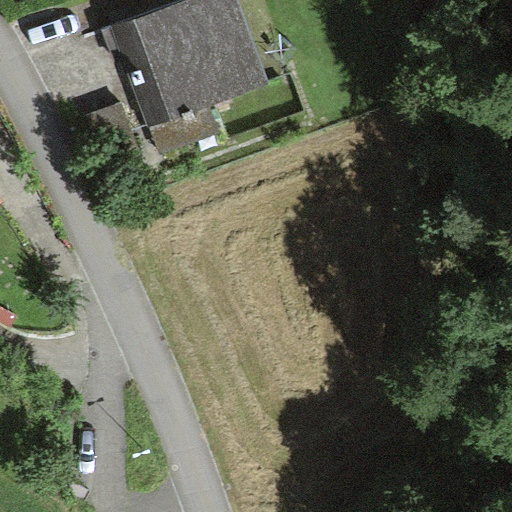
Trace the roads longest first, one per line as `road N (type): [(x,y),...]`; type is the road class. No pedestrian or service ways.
road 1 (residential): [(0,47),(27,93),(117,321)]
road 2 (unclassified): [(117,321),(206,511)]
road 3 (residential): [(109,511),(106,376),(117,321)]
